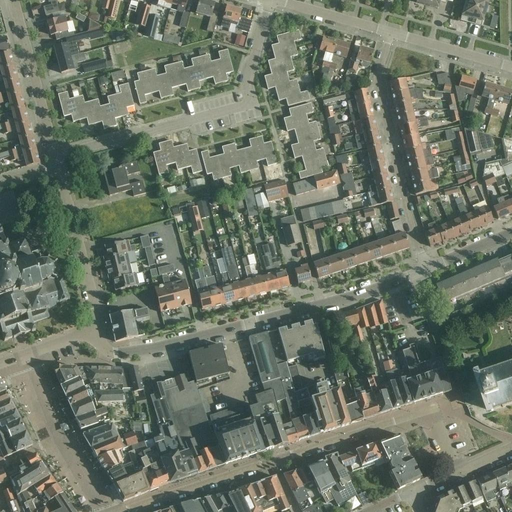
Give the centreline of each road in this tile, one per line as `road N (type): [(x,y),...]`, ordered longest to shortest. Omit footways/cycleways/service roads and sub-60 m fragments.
road 1 (residential): [(55,156),(252,105),(247,82),(270,0)]
road 2 (residential): [(427,268),(377,82),(389,32)]
road 3 (unclassified): [(93,338),(114,354),(157,348),(321,305)]
road 4 (residential): [(272,460),(433,409),(461,472)]
road 5 (residential): [(93,338),(99,319),(59,169)]
road 6 (residential): [(55,156),(12,0)]
road 7 (residential): [(123,511),(272,460)]
road 8 (residential): [(321,305),(294,204),(337,193)]
road 9 (residential): [(389,32),(511,68)]
road 10 (residential): [(271,0),(389,32)]
